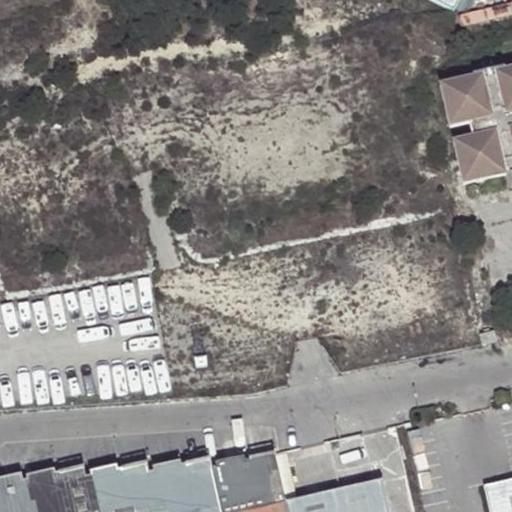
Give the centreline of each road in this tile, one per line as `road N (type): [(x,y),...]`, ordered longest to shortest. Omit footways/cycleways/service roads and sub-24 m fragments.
road 1 (unclassified): [(511,362),(266,411),(0,429)]
road 2 (unknown): [(485,367),(476,469),(511,469)]
